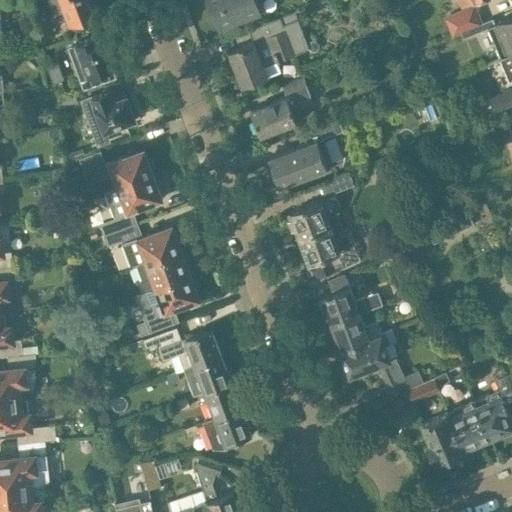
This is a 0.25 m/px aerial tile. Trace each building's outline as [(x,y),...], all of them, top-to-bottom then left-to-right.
[(100,12),(95,0),(49,0),(54,12),(66,8),(71,23),(100,12)] [(210,0),(221,27),(261,12),(256,0),(210,0)] [(452,34),(460,31),(482,22),(475,4),(445,17),(452,34)] [(306,48),(300,34),(304,33),(295,11),(280,16),(250,27),(255,40),(229,50),(243,86),(268,76),(262,61),(275,56),(277,59),(306,48)] [(488,28),(500,58),(511,52),(511,15),(494,23),(492,18),(482,22),(460,31),(464,38),(488,28)] [(114,67),(118,65),(106,32),(67,46),(83,89),(117,77),(114,67)] [(511,52),(500,58),(509,79),(511,77),(511,52)] [(282,83),(287,95),(252,108),(256,120),(254,121),(258,132),(260,131),(261,134),(297,120),(293,110),(314,102),(304,75),(282,83)] [(495,111),(511,103),(511,88),(490,98),(495,111)] [(107,91),(92,97),(105,131),(137,119),(126,91),(109,98),(107,91)] [(60,99),(60,110),(79,103),(76,93),(60,99)] [(270,157),(280,184),(333,163),(323,137),(343,129),(339,118),(298,133),(302,144),(270,157)] [(105,163),(89,169),(94,181),(110,175),(114,174),(119,187),(155,173),(145,148),(105,163)] [(84,156),(82,149),(65,154),(68,162),(84,156)] [(89,169),(105,163),(101,150),(80,158),(85,170),(89,169)] [(343,209),(336,192),(354,185),(348,172),(339,176),(320,183),(326,197),(290,211),(292,216),(288,217),(292,226),(295,225),(300,237),(340,221),(337,211),(343,209)] [(164,198),(155,173),(119,187),(105,192),(115,217),(133,210),(164,198)] [(115,217),(115,218),(100,224),(104,235),(138,222),(133,210),(115,217)] [(467,210),(456,215),(462,229),(474,223),(467,210)] [(337,252),(344,268),(361,259),(354,243),(355,243),(350,228),(344,230),(340,221),(300,237),(310,263),(337,252)] [(444,221),(428,229),(434,242),(451,234),(444,221)] [(122,242),(143,235),(138,222),(104,235),(108,246),(122,241),(122,242)] [(137,265),(147,262),(183,248),(174,224),(143,235),(122,242),(132,268),(137,265)] [(0,237),(0,266),(14,265),(12,250),(4,251),(2,237),(0,237)] [(143,291),(192,273),(183,248),(147,262),(137,265),(142,277),(138,279),(143,291)] [(0,294),(9,294),(7,279),(15,279),(14,265),(0,266),(0,310),(1,310),(0,301),(0,294)] [(192,273),(143,291),(136,294),(145,320),(137,323),(142,334),(179,320),(175,308),(201,297),(192,273)] [(405,282),(395,286),(399,296),(409,292),(405,282)] [(327,308),(332,322),(361,311),(383,303),(378,290),(356,298),(350,285),(322,296),(323,298),(319,300),(323,310),(327,308)] [(3,326),(1,310),(0,310),(0,354),(8,354),(23,352),(22,338),(14,339),(12,325),(3,326)] [(366,325),(361,311),(332,322),(333,325),(329,326),(333,336),(337,335),(343,348),(371,338),(371,337),(382,333),(377,321),(366,325)] [(146,347),(157,343),(159,347),(182,339),(177,325),(143,338),(146,347)] [(402,326),(394,329),(397,339),(406,336),(402,326)] [(186,367),(196,364),(222,354),(212,327),(182,339),(159,347),(164,359),(171,356),(176,371),(184,368),(186,367)] [(343,348),(341,349),(351,375),(379,364),(393,395),(409,388),(418,384),(424,381),(418,368),(404,375),(396,356),(391,358),(382,333),(371,337),(371,338),(343,348)] [(0,398),(21,397),(19,380),(26,380),(25,366),(37,364),(36,351),(23,352),(8,354),(10,367),(0,368),(0,398)] [(232,380),(222,354),(196,364),(186,367),(184,368),(194,394),(199,392),(206,390),(232,380)] [(492,366),(501,362),(497,354),(489,358),(492,366)] [(178,371),(166,375),(169,383),(181,379),(178,371)] [(436,376),(439,383),(450,379),(447,371),(436,376)] [(511,417),(510,413),(511,412),(511,382),(509,375),(497,380),(500,389),(488,394),(490,398),(478,403),(476,399),(474,400),(489,437),(511,427),(511,417)] [(441,388),(439,383),(436,376),(424,381),(418,384),(409,388),(414,401),(441,388)] [(206,390),(216,416),(242,406),(232,380),(206,390)] [(0,429),(17,428),(19,442),(46,439),(44,424),(32,425),(29,396),(21,397),(0,398),(0,429)] [(188,397),(176,400),(179,409),(190,405),(188,397)] [(489,437),(474,400),(462,404),(464,409),(452,414),(450,410),(449,410),(464,447),(465,449),(466,449),(465,447),(489,437)] [(252,432),(242,406),(216,416),(203,421),(213,447),(227,448),(227,442),(252,432)] [(438,460),(465,449),(464,447),(449,410),(422,421),(431,442),(426,444),(433,459),(437,458),(438,460)] [(102,425),(111,423),(108,411),(98,414),(102,425)] [(198,423),(186,427),(189,435),(201,431),(198,423)] [(0,488),(31,485),(29,468),(37,467),(35,453),(47,452),(46,439),(19,442),(20,456),(0,457),(0,488)] [(106,464),(108,470),(118,468),(115,453),(99,459),(99,465),(106,464)] [(200,454),(196,466),(215,473),(218,474),(223,462),(200,454)] [(140,460),(148,487),(161,484),(154,459),(140,460)] [(204,489),(208,499),(211,511),(240,511),(233,491),(217,496),(212,482),(215,473),(196,466),(204,489)] [(33,499),(31,485),(0,488),(0,511),(41,511),(40,499),(33,499)] [(211,511),(208,499),(204,489),(168,501),(171,511),(211,511)] [(116,501),(118,511),(154,511),(150,498),(141,500),(139,496),(116,501)]
